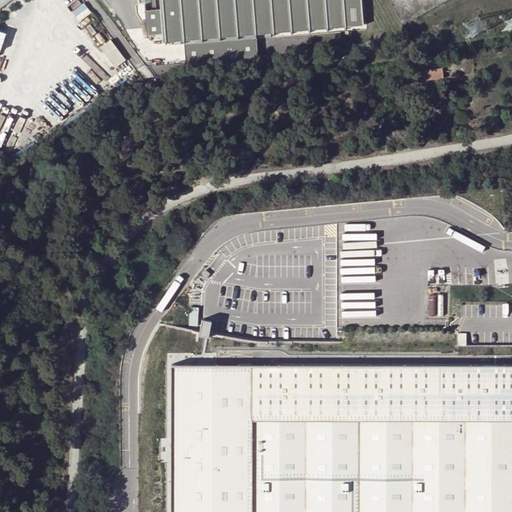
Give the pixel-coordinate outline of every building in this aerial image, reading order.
[(157,0),(161,38),(179,37),(249,31),(362,23),(360,0),(157,0)] [(249,31),(179,37),(181,61),(251,56),(249,31)] [(111,40),(100,47),(115,67),(125,60),(111,40)] [(442,68),(423,71),(424,80),(444,79),(442,68)] [(205,316),(202,331),(209,332),(211,317),(205,316)] [(511,511),(511,362),(173,363),(172,511),(511,511)]
